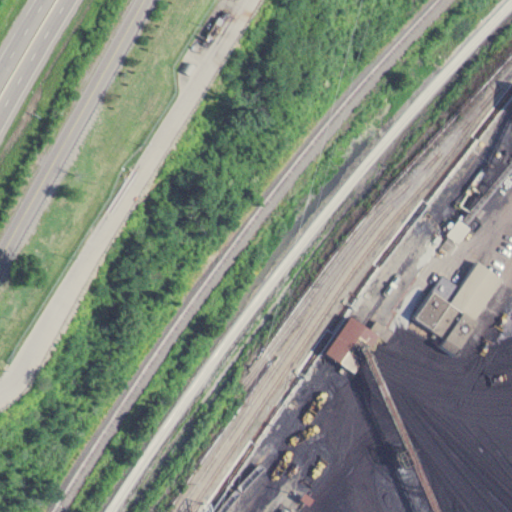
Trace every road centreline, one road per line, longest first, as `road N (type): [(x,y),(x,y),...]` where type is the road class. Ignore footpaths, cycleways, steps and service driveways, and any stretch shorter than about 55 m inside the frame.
road 1 (residential): [(0,376),(244,0)]
road 2 (tertiary): [(0,251),(139,0)]
road 3 (motorway): [(0,120),(66,0)]
